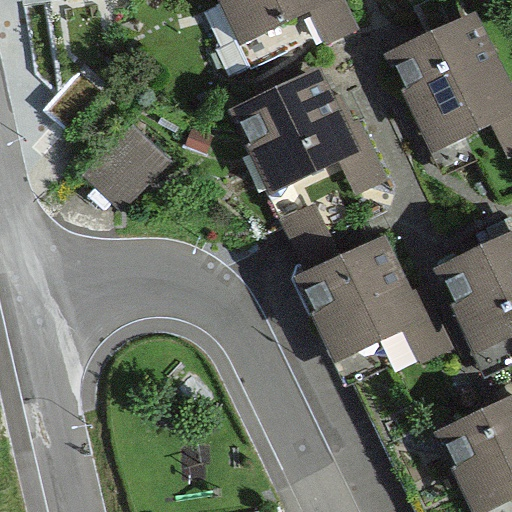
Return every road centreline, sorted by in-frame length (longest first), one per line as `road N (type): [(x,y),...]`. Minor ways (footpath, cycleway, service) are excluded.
road 1 (residential): [(330,511),(240,321),(208,292),(133,280),(20,306)]
road 2 (residential): [(65,511),(20,306)]
